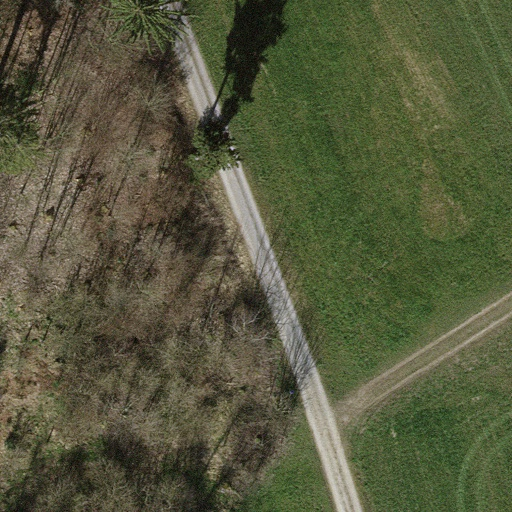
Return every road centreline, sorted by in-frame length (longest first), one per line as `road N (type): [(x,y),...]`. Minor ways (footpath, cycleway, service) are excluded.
road 1 (track): [(350,511),(329,432),(157,0)]
road 2 (track): [(329,432),(511,307)]
